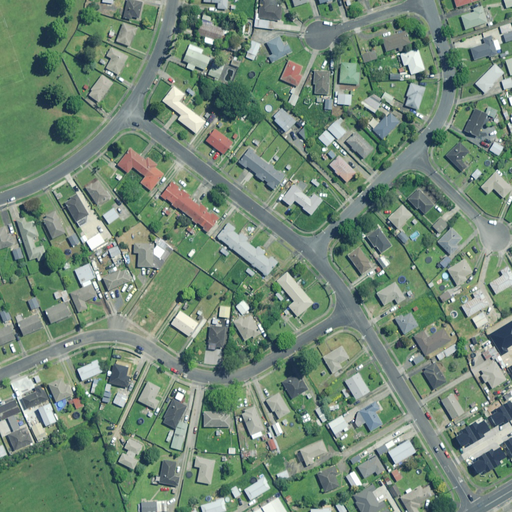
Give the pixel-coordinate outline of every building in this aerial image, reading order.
[(142,1),(139,1),(139,0),(127,0),(124,19),(131,20),(131,18),(139,19),(142,1)] [(227,0),(203,0),(204,2),(217,3),(217,9),(227,10),(227,0)] [(268,0),(260,0),(259,20),(255,20),(254,28),(273,30),(274,21),(279,22),(281,7),(268,6),(268,0)] [(511,6),(511,0),(503,0),(506,9),(511,6)] [(487,23),(480,3),(473,5),(475,12),(461,17),(465,30),(487,23)] [(229,31),(201,22),(197,35),(205,38),(203,42),(214,46),(216,40),(224,43),(229,31)] [(137,29),(123,23),(116,41),(129,47),(135,32),(136,33),(137,29)] [(511,40),(511,30),(510,24),(500,27),(505,43),(511,40)] [(410,44),(406,31),(381,39),(386,52),(397,48),(399,52),(403,50),(402,47),(410,44)] [(492,41),(491,36),(483,38),(485,44),(470,49),(474,61),(488,56),(489,58),(497,55),(496,51),(500,49),(497,40),(492,41)] [(283,44),(279,37),(267,43),(273,55),(268,57),(272,63),(292,52),(286,42),(283,44)] [(260,45),(252,41),(245,58),(253,61),(260,45)] [(203,50),(190,45),(183,61),(188,63),(186,68),(193,71),(195,66),(205,70),(210,58),(201,55),(203,50)] [(128,56),(110,48),(106,57),(111,59),(106,69),(118,75),(128,56)] [(425,70),(418,49),(400,55),(403,66),(407,65),(411,75),(425,70)] [(377,59),(375,51),(361,55),(364,63),(377,59)] [(240,63),(233,59),(230,65),(238,68),(240,63)] [(303,67),(288,61),(280,80),(298,87),(302,77),(299,75),(303,67)] [(356,64),(341,63),(339,83),(359,85),(360,73),(355,73),(356,64)] [(222,69),(212,65),(208,75),(218,79),(222,69)] [(503,73),(495,65),(475,84),(485,94),(494,85),(493,84),(503,73)] [(329,73),(315,71),(313,84),(315,85),(314,94),(326,95),(329,73)] [(113,84),(102,76),(92,89),(93,90),(88,95),(98,103),(113,84)] [(511,86),(511,82),(511,78),(501,81),(504,89),(511,86)] [(425,89),(411,84),(406,96),(408,97),(405,106),(418,110),(425,89)] [(189,86),(185,91),(192,96),(196,92),(189,86)] [(184,95),(174,87),(162,101),(181,116),(178,120),(196,134),(205,122),(179,102),(184,95)] [(393,98),(385,92),(380,99),(389,104),(393,98)] [(299,97),(293,93),(287,103),(293,106),(299,97)] [(383,101),(373,95),(359,104),(374,114),(383,101)] [(298,120),(283,106),(273,116),(276,119),(271,124),(274,127),(277,124),(285,132),(298,120)] [(487,115),(475,110),(469,122),(468,121),(464,132),(477,137),(487,115)] [(211,115),(205,111),(202,116),(207,120),(211,115)] [(399,123),(390,113),(379,124),(373,118),(368,124),(373,129),(372,130),(382,140),(399,123)] [(346,132),(334,122),(327,130),(338,140),(346,132)] [(313,133),(305,126),(298,133),(305,141),(313,133)] [(232,143),(215,129),(206,141),(223,155),(232,143)] [(334,139),(326,131),(318,138),(327,147),(334,139)] [(373,149),(357,133),(347,144),(363,159),(373,149)] [(503,148),(494,142),(489,151),(499,156),(503,148)] [(469,152),(459,143),(445,156),(461,173),(467,167),(460,161),(469,152)] [(145,160),(129,148),(117,166),(128,174),(132,168),(145,177),(140,183),(150,191),(163,174),(153,167),(156,164),(147,158),(145,160)] [(255,176),(261,181),(262,180),(268,184),(267,185),(273,190),(285,176),(280,172),(279,173),(249,150),(239,163),(245,169),(247,167),(256,174),(255,176)] [(356,173),(338,156),(329,166),(346,183),(356,173)] [(481,173),(476,170),(471,176),(476,180),(481,173)] [(511,189),(511,188),(495,172),(480,188),(488,195),(493,189),(503,199),(511,189)] [(320,184),(313,179),(311,182),(317,187),(320,184)] [(111,199),(98,180),(85,189),(97,205),(106,199),(108,201),(111,199)] [(191,221),(196,225),(197,224),(203,228),(202,229),(208,233),(216,223),(220,217),(212,210),(210,213),(207,210),(209,208),(196,199),(194,201),(189,197),(191,195),(183,189),(181,192),(176,188),(178,186),(171,181),(160,196),(160,197),(166,201),(166,200),(171,204),(171,205),(176,209),(176,208),(192,219),(191,221)] [(304,193),(294,185),(282,200),(290,206),(294,201),(303,208),(302,209),(311,216),(322,200),(314,194),(310,200),(303,194),(304,193)] [(434,206),(419,189),(407,200),(417,210),(418,208),(424,215),(434,206)] [(87,203),(81,192),(70,198),(70,200),(65,203),(76,223),(89,215),(83,205),(87,203)] [(152,199),(148,196),(141,204),(145,207),(152,199)] [(412,216),(402,206),(388,219),(397,229),(412,216)] [(171,213),(164,208),(161,212),(168,217),(171,213)] [(119,217),(113,209),(103,216),(109,224),(119,217)] [(66,233),(55,210),(45,215),(46,218),(43,220),(52,240),(66,233)] [(448,225),(441,218),(432,227),(439,234),(448,225)] [(26,224),(24,219),(17,221),(29,261),(37,258),(38,262),(47,259),(43,246),(35,248),(32,239),(39,237),(34,221),(26,224)] [(235,228),(229,223),(217,237),(266,277),(278,262),(271,257),(268,260),(262,255),(265,252),(258,247),(256,250),(246,242),(248,239),(241,233),(239,236),(233,231),(235,228)] [(196,231),(190,226),(187,230),(193,235),(196,231)] [(7,236),(4,227),(0,228),(0,249),(14,245),(10,235),(7,236)] [(392,247),(378,228),(366,236),(374,248),(376,247),(381,254),(392,247)] [(462,239),(451,228),(437,243),(450,256),(458,248),(455,246),(462,239)] [(409,239),(402,231),(397,236),(404,244),(409,239)] [(105,242),(99,233),(86,241),(92,250),(105,242)] [(79,243),(75,235),(68,239),(72,247),(79,243)] [(166,250),(170,245),(157,237),(152,244),(134,244),(133,254),(138,254),(137,268),(160,268),(167,259),(170,253),(166,250)] [(125,258),(118,243),(110,246),(117,261),(125,258)] [(369,261),(359,247),(347,256),(361,276),(372,268),(367,262),(369,261)] [(23,258),(20,248),(12,251),(15,260),(23,258)] [(229,253),(223,248),(220,252),(226,257),(229,253)] [(389,265),(383,256),(377,260),(383,269),(389,265)] [(451,262),(446,256),(436,266),(439,269),(442,267),(444,269),(451,262)] [(473,272),(465,259),(447,270),(457,286),(466,280),(464,277),(473,272)] [(95,278),(89,264),(74,270),(82,288),(70,294),(78,313),(87,309),(84,302),(96,297),(90,280),(95,278)] [(511,284),(511,274),(507,267),(500,271),(503,276),(489,284),(496,295),(511,284)] [(255,273),(248,268),(245,271),(252,277),(255,273)] [(131,281),(126,269),(103,279),(108,291),(131,281)] [(313,304),(287,272),(276,281),(294,302),(288,307),(297,317),(313,304)] [(405,299),(395,283),(376,294),(383,306),(394,300),(397,304),(405,299)] [(458,294),(454,289),(449,293),(452,298),(458,294)] [(488,305),(479,290),(472,294),(475,298),(461,307),(468,317),(488,305)] [(69,301),(66,291),(54,294),(56,300),(62,297),(64,303),(69,301)] [(285,297),(281,291),(275,295),(280,301),(285,297)] [(451,298),(448,292),(439,297),(442,303),(451,298)] [(169,304),(152,293),(143,305),(161,317),(169,304)] [(272,297),(268,293),(263,297),(267,301),(272,297)] [(39,307),(35,298),(28,301),(31,310),(39,307)] [(249,309),(243,301),(235,307),(242,315),(249,309)] [(70,316),(64,302),(45,311),(51,324),(70,316)] [(230,308),(220,307),(219,317),(229,318),(230,308)] [(11,319),(7,310),(0,312),(0,314),(3,322),(11,319)] [(198,324),(179,311),(170,324),(189,337),(198,324)] [(204,316),(199,313),(195,318),(200,321),(204,316)] [(488,322),(482,313),(472,319),(477,329),(488,322)] [(42,328),(37,314),(18,323),(23,336),(42,328)] [(418,327),(411,314),(396,322),(403,335),(418,327)] [(261,334),(250,315),(243,319),(241,317),(233,322),(244,341),(252,337),(253,339),(261,334)] [(0,346),(16,339),(10,325),(0,329),(0,346)] [(226,328),(209,326),(207,349),(216,350),(216,348),(225,349),(226,336),(225,336),(226,328)] [(452,341),(444,329),(427,339),(423,332),(413,337),(425,357),(452,341)] [(458,350),(455,345),(436,355),(439,361),(458,350)] [(349,359),(341,347),(322,358),(332,374),(346,366),(343,362),(349,359)] [(424,360),(422,355),(413,361),(415,365),(424,360)] [(102,373),(97,362),(77,370),(82,381),(102,373)] [(506,380),(495,362),(481,371),(483,375),(481,376),(485,384),(487,382),(492,389),(506,380)] [(438,364),(434,363),(422,371),(434,390),(446,383),(440,373),(445,370),(442,365),(438,364)] [(128,368),(115,364),(109,384),(126,389),(129,377),(126,376),(128,368)] [(308,391),(298,373),(281,383),(292,400),(308,391)] [(369,392),(358,373),(344,382),(356,400),(369,392)] [(104,382),(93,379),(90,393),(101,395),(104,382)] [(60,389),(57,381),(48,385),(56,403),(73,396),(69,385),(60,389)] [(160,389),(148,382),(138,402),(155,410),(159,402),(154,400),(160,389)] [(48,401),(41,385),(34,388),(36,393),(21,399),(26,410),(48,401)] [(127,397),(118,393),(113,403),(123,408),(127,397)] [(290,413),(279,394),(266,401),(272,413),(274,412),(278,419),(290,413)] [(464,413),(452,394),(440,401),(452,420),(464,413)] [(83,407),(80,398),(72,400),(76,410),(83,407)] [(20,413),(15,401),(0,407),(0,419),(1,421),(20,413)] [(176,430),(179,422),(186,407),(173,401),(163,424),(176,430)] [(379,410),(375,403),(359,412),(355,423),(358,428),(365,424),(370,432),(382,425),(375,412),(379,410)] [(56,422),(48,404),(38,409),(45,427),(56,422)] [(264,430),(254,407),(241,412),(250,436),(264,430)] [(324,414),(320,407),(315,410),(323,423),(329,419),(325,414),(324,414)] [(229,428),(229,412),(204,412),(204,428),(229,428)] [(348,427),(342,416),(328,424),(337,439),(342,436),(339,432),(348,427)] [(492,427),(485,416),(475,422),(481,433),(492,427)] [(179,422),(176,430),(169,447),(179,451),(188,432),(186,431),(188,426),(179,422)] [(282,433),(278,424),(272,426),(276,435),(282,433)] [(34,442),(27,426),(8,434),(15,450),(34,442)] [(511,428),(502,434),(511,451),(511,428)] [(501,451),(492,435),(488,437),(487,435),(482,438),(485,444),(475,450),(482,463),(490,459),(491,461),(499,457),(497,454),(501,451)] [(361,441),(358,436),(352,439),(355,444),(361,441)] [(277,448),(273,439),(267,442),(271,451),(277,448)] [(142,447),(129,440),(124,449),(128,451),(126,455),(122,454),(118,463),(133,470),(138,461),(133,459),(136,454),(138,456),(142,447)] [(395,445),(392,441),(376,451),(380,456),(387,451),(386,450),(395,445)] [(415,453),(408,441),(388,453),(395,465),(415,453)] [(326,453),(322,442),(295,453),(300,463),(304,461),(306,467),(314,463),(312,459),(326,453)] [(384,471),(377,457),(357,467),(364,479),(375,472),(377,475),(384,471)] [(215,461),(196,458),(194,467),(199,468),(197,482),(210,485),(215,461)] [(164,460),(160,479),(152,477),(151,484),(159,486),(159,484),(177,487),(179,478),(173,477),(176,462),(164,460)] [(338,476),(334,467),(317,474),(325,493),(339,487),(335,477),(338,476)] [(403,478),(397,469),(391,473),(396,482),(403,478)] [(289,478),(286,471),(276,475),(279,482),(289,478)] [(361,484),(353,472),(345,476),(353,489),(361,484)] [(387,490),(381,478),(370,484),(374,490),(377,495),(387,490)] [(270,489),(264,479),(244,491),(250,501),(270,489)] [(434,495),(426,482),(400,498),(407,511),(418,511),(415,507),(434,495)] [(400,495),(394,484),(388,488),(395,498),(400,495)] [(240,496),(236,487),(230,489),(235,498),(240,496)] [(223,511),(226,511),(223,499),(216,501),(216,502),(200,506),(202,511),(223,511)] [(391,507),(387,501),(367,511),(389,511),(388,509),(391,507)] [(157,511),(157,503),(141,503),(141,511),(157,511)]
